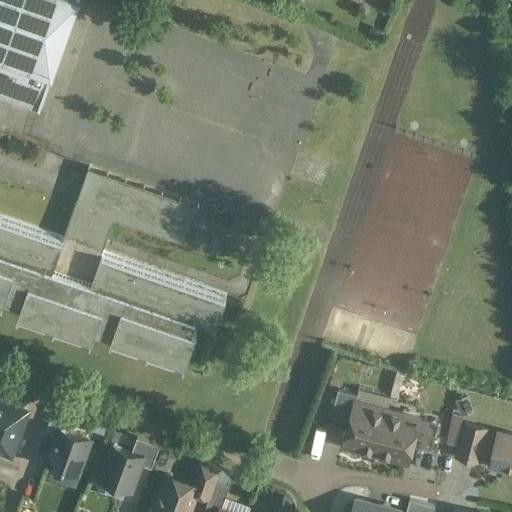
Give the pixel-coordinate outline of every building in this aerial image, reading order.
[(78,0),(0,0),(0,96),(11,101),(39,111),(78,0)] [(63,238),(0,215),(0,296),(21,304),(18,310),(92,336),(94,329),(185,361),(196,328),(192,326),(195,316),(216,324),(226,295),(101,252),(114,216),(185,241),(199,204),(89,166),(73,211),(63,238)] [(27,397),(0,386),(0,399),(22,408),(27,397)] [(357,394),(338,389),(329,424),(348,429),(355,402),(357,394)] [(470,395),(457,399),(461,413),(474,410),(470,395)] [(0,399),(0,450),(11,455),(22,424),(20,423),(24,412),(21,411),(22,408),(0,399)] [(355,402),(348,429),(344,444),(376,452),(387,410),(355,402)] [(76,417),(54,409),(45,431),(57,435),(60,428),(71,432),(76,417)] [(418,418),(387,410),(376,452),(407,461),(411,445),(418,418)] [(438,423),(418,418),(411,445),(431,450),(438,423)] [(486,429),(465,424),(456,456),(478,461),(479,455),(485,435),(486,429)] [(71,432),(60,428),(57,435),(47,461),(77,472),(90,438),(71,432)] [(511,435),(498,432),(496,438),(485,435),(479,455),(491,458),(489,464),(511,470),(511,472),(511,435)] [(159,445),(137,437),(131,452),(143,456),(140,464),(151,468),(159,445)] [(131,452),(113,445),(100,479),(130,489),(140,464),(143,456),(131,452)] [(205,463),(197,485),(198,485),(196,493),(209,498),(215,480),(220,468),(205,463)] [(167,474),(162,488),(157,491),(154,499),(156,504),(153,511),(188,511),(196,493),(198,485),(197,485),(167,474)] [(209,498),(203,511),(219,511),(220,509),(221,509),(230,486),(215,480),(209,498)] [(433,511),(435,506),(409,499),(405,511),(433,511)] [(399,511),(400,511),(355,500),(352,511),(399,511)]
